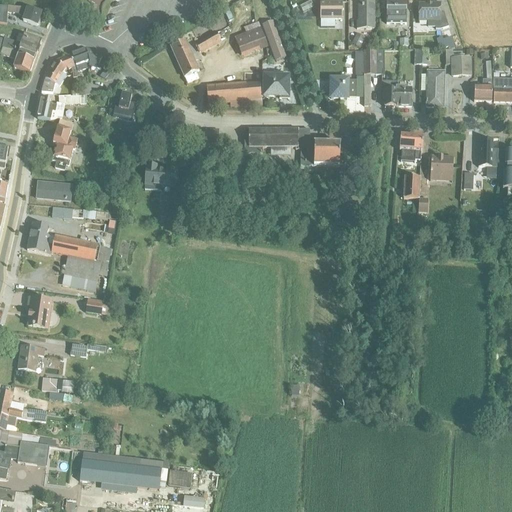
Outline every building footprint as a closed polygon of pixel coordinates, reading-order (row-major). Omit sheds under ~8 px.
[(193,0),(184,5),(186,9),(207,0),(193,0)] [(306,19),(310,17),(307,11),(314,8),(311,0),(300,5),(306,19)] [(358,22),(356,22),(357,31),(374,31),(374,0),(358,0),(358,22)] [(399,2),(387,2),(387,25),(406,25),(407,1),(399,0),(399,2)] [(342,3),(320,3),(320,21),(342,21),(342,3)] [(432,5),(419,5),(419,23),(428,23),(428,28),(435,28),(435,30),(440,30),(448,28),(443,13),(441,13),(441,4),(432,4),(432,5)] [(0,24),(6,25),(7,15),(17,16),(24,18),(22,22),(37,28),(38,26),(39,27),(41,21),(40,20),(42,14),(26,10),(0,7),(0,24)] [(246,33),(234,38),(242,58),(251,55),(251,54),(257,52),(258,53),(266,50),(271,63),(283,59),(278,43),(277,43),(270,23),(260,27),(259,23),(244,28),(246,33)] [(216,34),(195,45),(201,55),(222,43),(221,41),(226,38),(222,32),(217,34),(216,34)] [(0,48),(2,49),(19,52),(20,52),(36,58),(42,43),(19,34),(15,43),(0,39),(0,48)] [(357,35),(352,45),(360,49),(365,39),(357,35)] [(442,37),(436,40),(440,50),(449,47),(450,50),(455,49),(451,37),(443,40),(442,37)] [(185,41),(171,48),(187,84),(199,79),(196,73),(199,72),(185,41)] [(2,49),(0,56),(16,62),(14,70),(30,75),(35,61),(36,58),(20,52),(19,52),(2,49)] [(86,51),(70,56),(75,69),(77,73),(88,70),(86,64),(88,64),(86,51)] [(105,60),(86,51),(88,64),(89,67),(97,71),(98,70),(100,71),(105,60)] [(422,52),(422,65),(430,66),(430,52),(423,51),(422,52)] [(503,51),(492,51),(492,71),(503,70),(503,51)] [(363,52),(355,52),(355,76),(357,76),(364,76),(363,53),(363,52)] [(383,52),(363,53),(364,76),(364,99),(364,107),(371,107),(371,76),(383,77),(383,52)] [(415,52),(414,66),(422,66),(422,65),(422,52),(415,52)] [(453,52),(446,52),(446,67),(452,66),(453,78),(470,77),(470,59),(464,59),(464,56),(453,56),(453,52)] [(70,56),(57,62),(69,71),(72,70),(75,69),(70,56)] [(46,80),(42,94),(52,94),(54,84),(60,88),(69,71),(57,62),(46,80)] [(475,87),(474,103),(492,104),(491,63),(486,63),(487,81),(483,81),(483,87),(475,87)] [(106,70),(100,77),(105,81),(111,74),(106,70)] [(427,92),(426,109),(434,109),(434,104),(444,105),(445,73),(427,72),(427,76),(427,92)] [(264,75),(264,97),(279,98),(279,100),(290,100),(291,76),(264,75)] [(85,78),(79,79),(82,96),(92,96),(90,84),(87,85),(85,78)] [(331,79),(331,99),(348,100),(348,99),(356,99),(357,82),(350,81),(350,79),(331,79)] [(511,80),(493,80),(494,104),(511,104),(511,80)] [(384,83),(383,100),(385,100),(385,108),(397,108),(398,94),(396,93),(396,89),(397,89),(397,83),(384,83)] [(260,84),(207,89),(208,105),(230,103),(262,100),(260,84)] [(396,89),(396,93),(398,94),(397,108),(411,108),(411,89),(397,89),(396,89)] [(42,99),(37,120),(51,123),(51,121),(63,120),(65,106),(87,105),(87,96),(83,97),(71,98),(71,97),(59,98),(59,105),(57,104),(57,108),(50,107),(51,101),(42,99)] [(262,100),(230,103),(230,109),(262,107),(262,100)] [(60,122),(58,130),(72,134),(74,126),(60,122)] [(56,147),(52,162),(57,163),(55,169),(65,172),(67,167),(69,168),(73,151),(75,152),(78,141),(70,139),(72,134),(58,130),(53,146),(56,147)] [(249,148),(244,148),(245,154),(262,154),(263,149),(271,149),(290,149),(296,149),(298,149),(298,130),(249,130),(249,148)] [(310,130),(298,130),(298,149),(298,151),(301,151),(300,167),(305,167),(339,168),(340,157),(340,145),(315,144),(313,143),(310,143),(310,130)] [(202,134),(201,150),(219,149),(219,131),(205,131),(202,134)] [(401,137),(400,151),(401,152),(400,163),(415,163),(415,161),(420,162),(420,153),(422,153),(423,139),(401,137)] [(479,149),(479,168),(497,169),(498,165),(498,151),(492,151),(493,142),(481,142),(481,149),(479,149)] [(0,146),(0,169),(5,171),(7,156),(9,156),(11,149),(0,146)] [(497,169),(497,181),(503,181),(503,191),(507,191),(507,199),(511,199),(511,153),(505,153),(505,166),(498,165),(497,169)] [(431,158),(430,182),(452,184),(453,159),(431,158)] [(147,167),(144,191),(161,193),(161,189),(175,191),(177,173),(157,171),(157,168),(147,167)] [(465,175),(464,191),(473,191),(474,176),(465,175)] [(404,178),(403,201),(419,201),(419,200),(420,179),(404,178)] [(38,184),(37,200),(71,203),(73,187),(38,184)] [(0,202),(5,204),(8,186),(0,185),(0,202)] [(419,201),(418,215),(428,215),(428,201),(419,200),(419,201)] [(53,209),(52,219),(83,222),(83,219),(94,221),(94,225),(104,226),(103,233),(108,234),(107,235),(114,236),(117,215),(53,209)] [(162,213),(160,226),(162,226),(162,229),(167,229),(174,230),(174,227),(181,228),(182,216),(162,213)] [(33,225),(27,252),(52,257),(52,255),(60,256),(60,257),(68,259),(62,287),(95,293),(98,277),(107,278),(110,257),(112,257),(113,251),(97,248),(98,246),(55,237),(54,239),(47,237),(49,228),(33,225)] [(483,226),(483,233),(494,234),(495,226),(483,226)] [(31,308),(28,328),(48,331),(52,303),(29,300),(28,307),(31,308)] [(87,300),(85,314),(109,318),(111,308),(103,307),(103,302),(87,300)] [(71,347),(70,357),(86,360),(87,351),(104,353),(105,347),(88,345),(87,349),(71,347)] [(21,348),(18,371),(36,374),(38,357),(44,358),(45,351),(21,348)] [(47,367),(58,368),(58,358),(47,358),(47,367)] [(43,380),(42,392),(57,394),(58,382),(43,380)] [(62,381),(61,393),(74,393),(75,381),(62,381)] [(291,397),(300,398),(300,386),(291,385),(291,397)] [(0,416),(16,420),(30,422),(45,423),(46,412),(23,410),(24,405),(12,403),(13,396),(1,393),(0,396),(0,416)] [(64,395),(63,402),(79,405),(80,398),(64,395)] [(0,416),(0,446),(5,447),(20,449),(21,444),(49,448),(55,449),(56,442),(40,440),(40,438),(13,433),(14,428),(16,420),(0,416)] [(0,480),(6,481),(8,471),(9,471),(11,461),(18,462),(18,465),(47,469),(49,448),(21,444),(20,449),(5,447),(4,454),(0,453),(0,480)] [(82,462),(80,483),(159,492),(159,490),(165,491),(169,464),(141,461),(140,469),(82,462)] [(170,472),(168,487),(190,490),(192,475),(170,472)] [(199,488),(201,475),(192,474),(191,487),(199,488)] [(0,489),(0,501),(4,503),(14,505),(16,493),(0,489)] [(184,497),(183,507),(204,509),(205,500),(184,497)]
